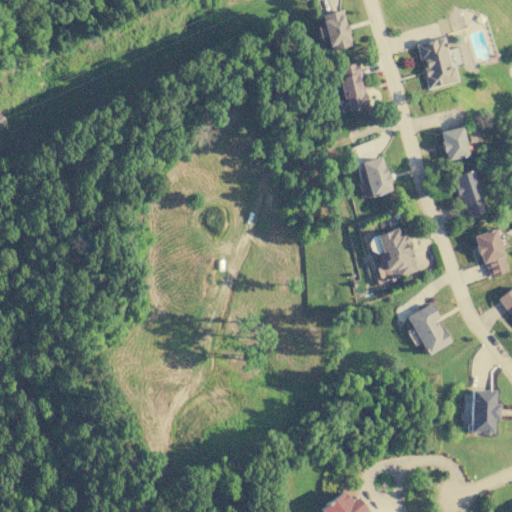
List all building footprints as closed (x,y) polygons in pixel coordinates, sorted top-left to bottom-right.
[(349,44),(340,9),(318,14),(321,24),(314,26),(317,37),(324,36),(328,50),(349,44)] [(414,43),(417,60),(420,59),(426,88),(453,82),(443,36),(414,43)] [(366,104),(355,61),(336,66),(339,80),(337,80),(345,109),(366,104)] [(437,131),(444,159),(475,152),(472,139),(463,141),(459,125),(437,131)] [(358,161),(368,196),(389,190),(380,155),(358,161)] [(450,175),(458,206),(480,200),(471,169),(450,175)] [(415,270),(410,248),(406,249),(402,234),(398,235),(396,228),(369,235),(377,269),(394,265),(396,275),(415,270)] [(506,270),(492,228),(472,234),(485,277),(506,270)] [(496,297),(511,316),(511,286),(511,285),(496,297)] [(448,342),(435,319),(437,318),(428,302),(404,316),(426,355),(448,342)] [(463,431),(491,431),(491,419),(496,419),(497,403),(492,402),(492,390),(464,390),(463,431)] [(359,511),(364,508),(354,495),(348,500),(340,490),(317,508),(319,511),(359,511)]
